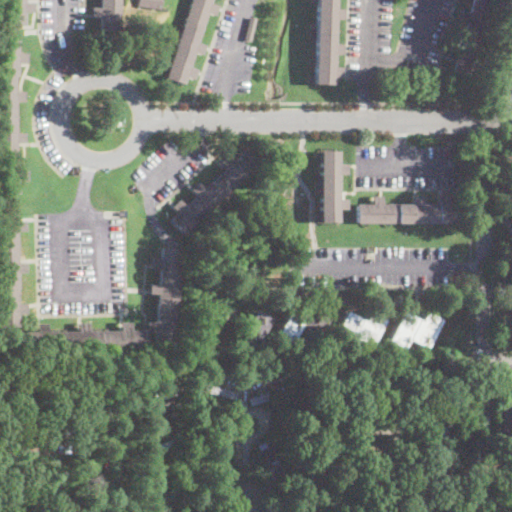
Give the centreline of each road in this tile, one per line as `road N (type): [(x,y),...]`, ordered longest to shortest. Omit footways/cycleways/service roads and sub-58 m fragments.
road 1 (residential): [(488,121),(481,511)]
road 2 (residential): [(511,121),(141,120)]
road 3 (residential): [(75,90),(61,114),(68,143),(104,160),(131,146),(141,120),(131,94),(102,80),(75,90)]
